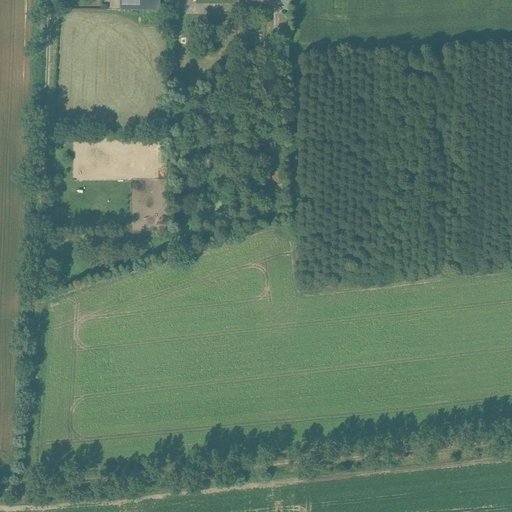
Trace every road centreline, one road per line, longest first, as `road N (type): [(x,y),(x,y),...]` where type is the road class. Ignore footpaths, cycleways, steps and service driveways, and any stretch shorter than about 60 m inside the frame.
road 1 (track): [(511,445),(0,493)]
road 2 (track): [(55,0),(34,491)]
